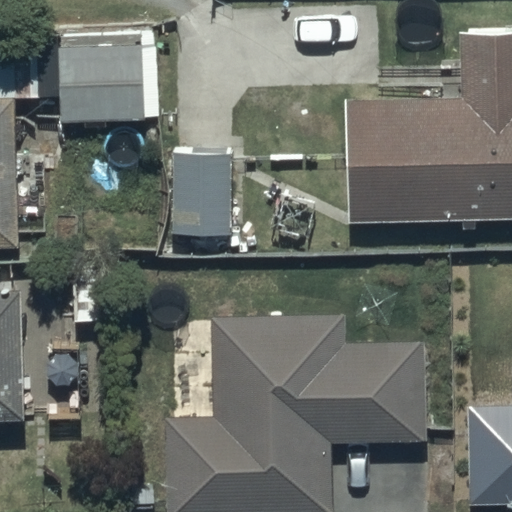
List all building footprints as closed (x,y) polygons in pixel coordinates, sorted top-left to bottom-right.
[(471,75),(354,79),(359,204),(511,198),(511,9),(468,11),(471,75)] [(74,26),(61,26),(65,104),(164,98),(159,14),(74,18),(74,26)] [(0,228),(27,227),(22,80),(0,80),(0,228)] [(239,134),(175,136),(178,221),(242,218),(239,134)] [(0,395),(29,396),(28,273),(0,272),(0,395)] [(343,320),(214,321),(212,420),(164,419),(164,511),(328,511),(328,446),(427,445),(426,344),(343,345),(343,320)] [(511,406),(470,408),(472,502),(511,501),(511,406)]
